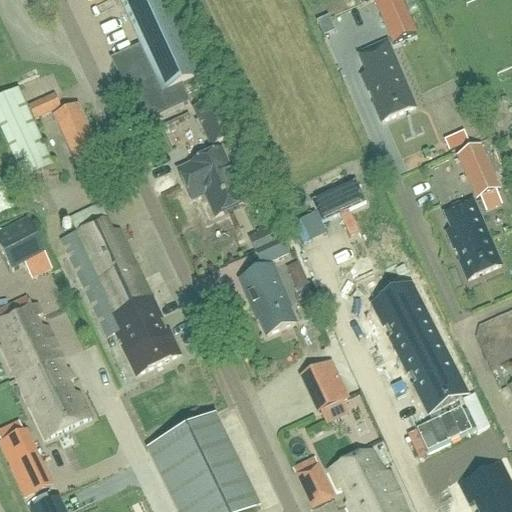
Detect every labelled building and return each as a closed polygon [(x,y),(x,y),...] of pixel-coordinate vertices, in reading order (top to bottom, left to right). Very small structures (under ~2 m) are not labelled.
[(206,78),(170,0),(117,0),(142,53),(115,65),(142,125),(189,104),(182,89),(206,78)] [(384,0),(374,4),(393,48),(416,39),(399,0),(384,0)] [(415,113),(387,47),(359,59),(367,77),(362,80),(369,97),(371,96),(375,106),(374,108),(382,127),(415,113)] [(0,131),(24,183),(51,170),(17,96),(0,104),(0,131)] [(35,124),(60,113),(54,100),(29,111),(35,124)] [(212,150),(235,140),(218,103),(194,114),(212,150)] [(76,169),(99,158),(77,110),(54,120),(76,169)] [(500,194),(481,150),(458,160),(477,205),(500,194)] [(229,171),(222,155),(191,169),(178,175),(192,206),(205,200),(215,222),(246,208),(236,186),(237,185),(230,170),(229,171)] [(501,270),(472,205),(444,217),(452,235),(447,237),(454,254),(456,253),(461,263),(459,266),(468,285),(501,270)] [(77,238),(61,245),(107,342),(116,338),(136,381),(180,360),(169,335),(164,336),(159,325),(161,324),(119,235),(112,235),(100,209),(70,222),(77,238)] [(52,273),(26,224),(0,236),(0,247),(14,280),(26,274),(31,284),(52,273)] [(262,273),(289,261),(281,243),(254,255),(262,273)] [(296,329),(289,314),(290,313),(272,271),(240,286),(255,318),(256,318),(267,342),(296,329)] [(402,364),(437,346),(410,293),(375,311),(402,364)] [(0,352),(0,354),(14,385),(62,363),(47,331),(42,333),(37,322),(41,319),(36,310),(31,313),(24,300),(0,311),(0,322),(2,326),(0,326),(0,337),(6,350),(0,352)] [(402,364),(428,417),(464,399),(437,346),(402,364)] [(66,372),(62,363),(14,385),(23,406),(27,404),(46,445),(92,424),(80,398),(75,398),(69,387),(73,383),(68,372),(66,372)] [(320,417),(349,403),(332,367),(303,380),(320,417)] [(170,442),(150,452),(177,511),(259,511),(217,420),(170,442)] [(24,436),(1,447),(27,503),(51,491),(25,436),(24,436)] [(385,477),(371,455),(329,475),(338,494),(343,492),(350,506),(346,509),(347,511),(405,511),(389,476),(385,477)] [(311,465),(294,474),(293,474),(310,511),(314,511),(333,504),(314,463),(311,465)] [(511,511),(511,488),(501,468),(458,491),(468,511),(474,508),(475,511),(511,511)] [(408,511),(413,511),(438,503),(432,485),(403,497),(408,511)] [(63,511),(59,503),(38,511),(63,511)]
